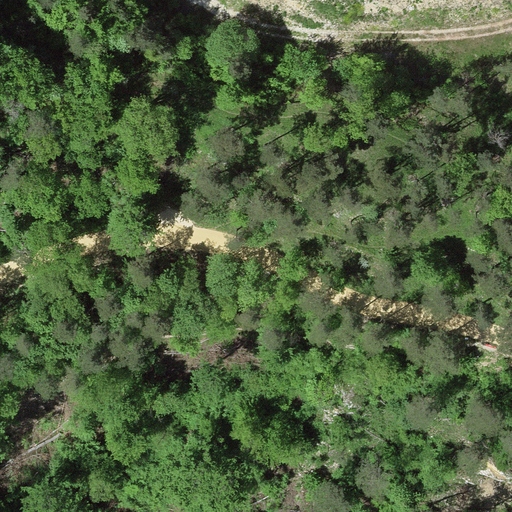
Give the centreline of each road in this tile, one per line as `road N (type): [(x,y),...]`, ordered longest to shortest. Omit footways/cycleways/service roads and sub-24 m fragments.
road 1 (track): [(0,273),(113,236),(199,235),(362,298),(511,334)]
road 2 (track): [(511,15),(321,37),(223,18),(201,0)]
